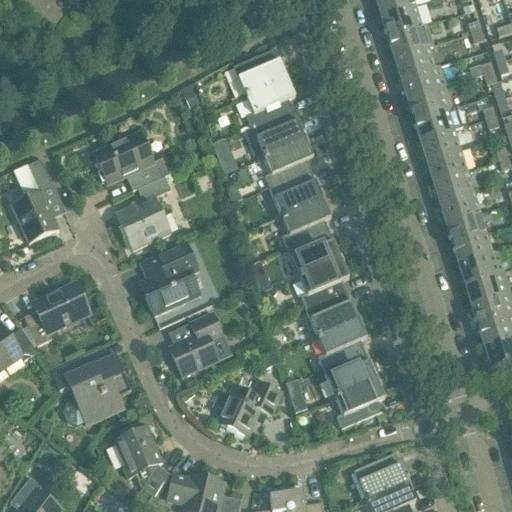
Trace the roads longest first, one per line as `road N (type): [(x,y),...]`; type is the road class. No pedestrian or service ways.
road 1 (residential): [(416,432),(292,28),(313,0)]
road 2 (residential): [(86,266),(101,278),(164,414),(181,439),(216,462),(296,469),(416,432)]
road 3 (residential): [(461,414),(337,0)]
